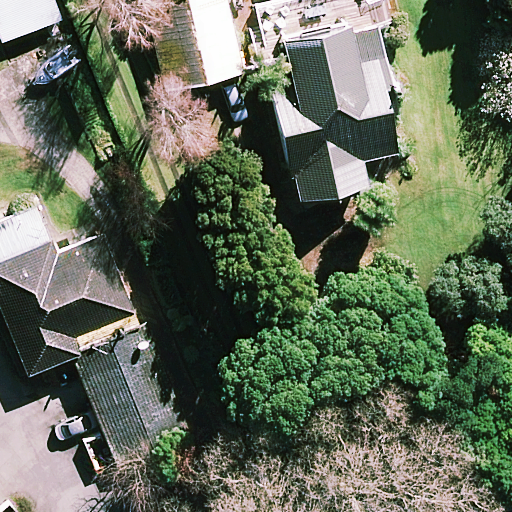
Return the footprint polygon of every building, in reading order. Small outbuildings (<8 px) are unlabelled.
[(0,0),(0,35),(55,14),(49,0),(0,0)] [(236,64),(220,0),(153,0),(174,80),(236,64)] [(347,24),(340,0),(339,0),(264,23),(283,86),(260,93),(291,194),(358,174),(352,154),(390,143),(380,109),(391,106),(365,18),(347,24)] [(0,320),(21,369),(64,350),(104,444),(172,415),(91,226),(45,245),(40,234),(27,202),(0,213),(0,320)] [(0,511),(17,511),(7,500),(0,506),(0,511)]
